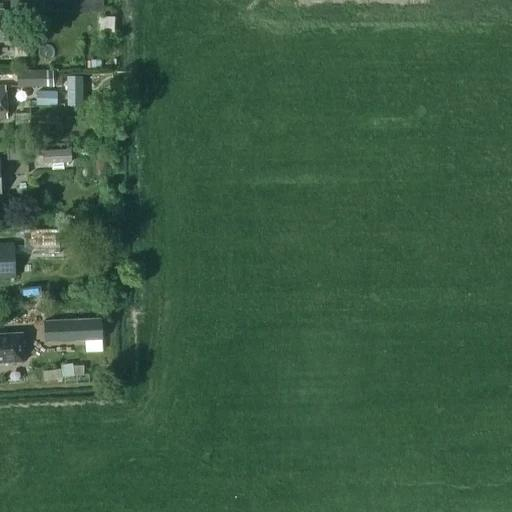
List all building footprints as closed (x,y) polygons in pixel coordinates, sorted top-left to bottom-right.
[(83,0),(45,0),(46,10),(84,8),(83,0)] [(27,44),(14,45),(15,56),(27,55),(27,44)] [(101,59),(91,60),(91,68),(102,67),(101,59)] [(53,71),(17,72),(18,89),(53,88),(53,71)] [(82,76),(67,76),(67,105),(82,105),(82,76)] [(37,89),(36,106),(57,107),(58,90),(37,89)] [(27,147),(7,149),(8,175),(29,173),(27,147)] [(71,149),(43,151),(43,164),(52,164),(52,170),(63,169),(63,163),(72,162),(71,149)] [(89,229),(89,248),(119,248),(119,229),(89,229)] [(51,231),(20,232),(20,249),(51,248),(51,231)] [(0,277),(15,277),(14,243),(0,244),(0,277)] [(46,341),(104,337),(102,315),(44,319),(46,341)] [(0,362),(24,361),(22,333),(0,333),(0,362)] [(74,377),(73,365),(62,366),(63,378),(74,377)]
